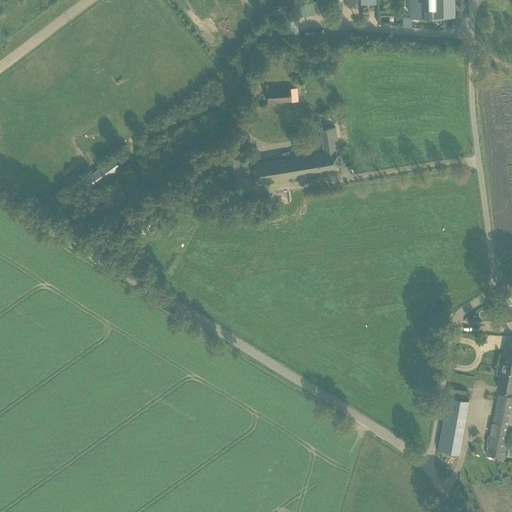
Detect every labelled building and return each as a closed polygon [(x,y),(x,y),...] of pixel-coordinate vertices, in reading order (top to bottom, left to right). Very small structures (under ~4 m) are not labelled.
[(410,0),(411,17),(455,16),(454,0),(410,0)] [(267,90),(268,105),(274,104),(274,101),(297,100),(296,88),(267,90)] [(253,164),(255,175),(256,185),(283,181),(283,178),(338,169),(333,140),(337,140),(334,127),(320,129),(324,153),(253,164)] [(300,132),(289,133),(290,140),(301,138),(300,132)] [(220,159),(224,183),(241,180),(237,156),(220,159)] [(113,159),(88,176),(95,187),(120,169),(113,159)] [(511,343),(507,343),(497,388),(511,391),(511,343)] [(486,455),(504,458),(511,417),(511,396),(498,394),(486,455)] [(448,396),(438,450),(459,454),(469,400),(448,396)]
